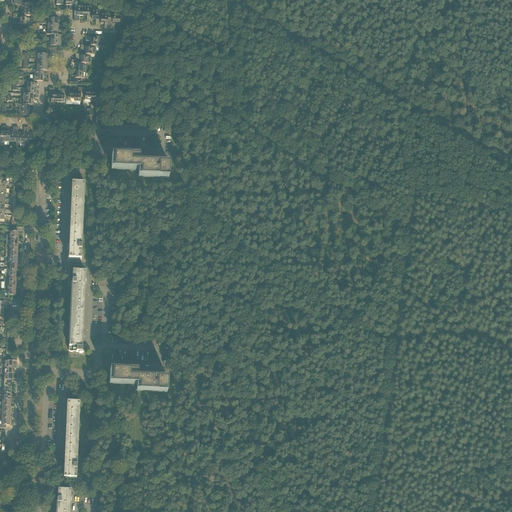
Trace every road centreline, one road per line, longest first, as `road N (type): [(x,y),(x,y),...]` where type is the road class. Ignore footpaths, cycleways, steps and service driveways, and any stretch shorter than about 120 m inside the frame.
road 1 (unknown): [(511,160),(239,0)]
road 2 (track): [(382,431),(411,212)]
road 3 (track): [(230,57),(226,105),(191,214)]
road 4 (track): [(191,214),(136,347)]
road 5 (tertiary): [(36,511),(33,371)]
road 6 (track): [(268,269),(388,341)]
road 7 (tertiary): [(34,355),(38,222)]
road 8 (track): [(511,355),(471,333),(394,343)]
road 9 (residential): [(0,122),(37,121),(42,85),(65,75),(67,51)]
